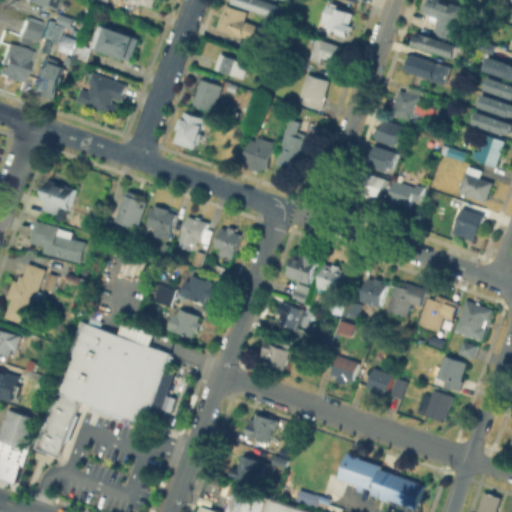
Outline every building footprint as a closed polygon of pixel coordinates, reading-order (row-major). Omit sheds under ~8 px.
[(58,0),(55,10),(29,1),(29,0),(58,0)] [(272,0),(278,2),(274,14),(233,0),(272,0)] [(429,0),(449,0),(468,6),(457,38),(436,32),(441,17),(425,12),(429,0)] [(331,1),(339,4),(338,6),(355,12),(351,23),(353,24),(349,36),(329,29),(331,23),(323,20),(329,3),(331,3),(331,1)] [(260,25),(255,40),(219,27),(228,2),(249,10),(246,19),(260,25)] [(75,17),(71,27),(60,23),(64,13),(75,17)] [(38,41),(36,45),(33,44),(31,49),(33,50),(23,80),(15,77),(14,79),(6,76),(6,75),(0,72),(0,66),(9,41),(18,45),(22,35),(20,34),(26,18),(42,23),(37,40),(38,41)] [(68,28),(64,40),(58,38),(56,44),(41,39),(48,20),(63,25),(63,26),(68,28)] [(102,23),(107,25),(108,24),(141,37),(130,66),(116,61),(118,54),(116,54),(111,53),(109,51),(94,45),(102,23)] [(414,42),(418,30),(458,43),(455,55),(414,42)] [(350,47),(344,63),(323,55),(321,61),(311,57),(319,36),(350,47)] [(483,38),(497,45),(494,52),(480,46),(483,38)] [(264,43),(261,52),(248,48),(251,39),(264,43)] [(90,53),(88,59),(74,54),(76,48),(90,53)] [(308,53),(304,67),(288,62),(293,48),(308,53)] [(249,63),(244,77),(217,68),(222,52),(238,58),(238,59),(249,63)] [(414,53),(453,66),(450,75),(452,76),(449,83),(446,82),(446,83),(408,70),(409,68),(405,67),(410,53),(414,54),(414,53)] [(68,62),(56,97),(34,89),(46,54),(68,62)] [(490,54),(511,60),(511,77),(486,69),(490,54)] [(95,71),(129,84),(117,115),(77,100),(82,87),(88,89),(95,71)] [(327,95),(323,108),(303,101),(306,95),(301,94),(309,72),(331,80),(326,95),(327,95)] [(491,75),(511,81),(511,93),(487,86),(491,75)] [(224,84),(215,110),(194,103),(203,77),(224,84)] [(423,89),(420,96),(423,97),(420,105),(426,107),(421,121),(413,118),(413,120),(393,113),(401,88),(407,90),(409,84),(423,89)] [(511,115),(480,105),(484,94),(511,103),(511,115)] [(457,102),(454,111),(449,109),(452,100),(457,102)] [(474,121),(478,109),(511,121),(511,126),(509,134),(474,121)] [(213,120),(210,127),(205,125),(199,144),(197,143),(196,147),(176,140),(181,125),(182,125),(187,110),(207,117),(207,118),(213,120)] [(301,115),(300,119),(302,120),(299,130),(307,133),(302,147),(304,148),(296,172),(277,166),(283,147),(281,147),(285,136),(288,126),(289,126),(292,117),(293,118),(294,113),(301,115)] [(387,119),(410,127),(404,144),(399,142),(397,146),(380,140),(387,119)] [(506,139),(501,155),(504,156),(503,159),(500,158),(497,165),(475,158),(479,148),(482,149),(488,133),(506,139)] [(259,135),(276,140),(274,145),(277,146),(269,169),(262,166),(261,170),(250,166),(251,163),(245,161),(253,138),(258,140),(259,135)] [(398,158),(393,173),(370,165),(377,145),(400,153),(398,158)] [(451,145),(469,151),(466,161),(448,155),(451,145)] [(495,181),(488,201),(462,191),(463,189),(461,188),(469,165),(484,169),(481,176),(495,181)] [(389,178),(382,197),(360,189),(367,170),(389,178)] [(77,188),(70,207),(60,204),(57,212),(45,208),(48,199),(44,198),(51,179),(77,188)] [(398,179),(417,186),(418,183),(427,186),(421,201),(413,198),(411,204),(391,198),(398,179)] [(126,187),(144,193),(143,197),(145,198),(136,226),(113,218),(122,190),(125,191),(126,187)] [(172,241),(168,240),(171,232),(168,231),(166,238),(153,234),(154,229),(151,228),(152,225),(149,224),(156,204),(171,209),(170,210),(178,212),(175,222),(181,223),(174,242),(172,241)] [(487,214),(478,240),(467,236),(467,235),(456,231),(465,206),(487,214)] [(98,213),(93,227),(84,224),(89,210),(98,213)] [(190,214),(198,216),(198,214),(203,216),(203,218),(210,221),(208,227),(215,229),(210,242),(204,240),(204,241),(196,239),(195,243),(192,241),(189,248),(180,245),(182,239),(181,238),(183,232),(184,232),(190,214)] [(112,218),(107,232),(99,229),(104,215),(112,218)] [(88,241),(82,261),(45,251),(47,244),(32,240),(38,219),(61,225),(61,227),(75,231),(73,237),(88,241)] [(230,225),(238,228),(237,230),(243,233),(235,257),(221,252),(223,247),(217,245),(223,226),(229,228),(230,225)] [(206,252),(202,265),(193,262),(197,249),(206,252)] [(298,251),(305,254),(306,251),(321,257),(320,260),(319,260),(314,276),(311,283),(288,274),(293,261),(294,262),(298,251)] [(47,268),(28,323),(7,315),(14,297),(9,296),(16,278),(19,280),(22,274),(25,275),(30,262),(47,268)] [(327,262),(334,264),(334,262),(342,265),(342,267),(348,269),(340,292),(319,285),(327,262)] [(45,288),(51,271),(60,274),(55,291),(45,288)] [(193,273),(214,280),(212,286),(215,287),(212,296),(208,295),(206,301),(182,293),(187,279),(191,280),(193,273)] [(370,276),(376,278),(376,277),(384,279),(383,281),(389,283),(382,305),(375,303),(374,304),(369,303),(370,301),(362,299),(370,276)] [(406,280),(427,287),(422,305),(412,301),(408,315),(388,309),(396,282),(404,285),(406,280)] [(178,287),(172,304),(154,298),(160,281),(178,287)] [(313,286),(307,301),(294,296),(299,281),(313,286)] [(439,294),(460,301),(454,319),(446,316),(441,329),(421,322),(430,295),(438,298),(439,294)] [(347,299),(343,313),(342,314),(329,309),(334,295),(347,299)] [(343,313),(347,299),(348,297),(363,302),(358,318),(343,313)] [(454,329),(466,297),(493,307),(481,339),(454,329)] [(307,308),(298,329),(278,322),(281,313),(277,312),(283,298),(307,308)] [(181,307),(202,314),(200,320),(203,321),(199,331),(196,329),(194,336),(170,327),(175,313),(179,314),(181,307)] [(80,318),(170,350),(164,368),(173,371),(159,412),(149,409),(144,422),(122,414),(121,417),(90,406),(91,403),(78,399),(73,412),(77,413),(67,440),(64,438),(58,454),(35,445),(80,318)] [(351,336),(354,323),(339,319),(336,333),(351,336)] [(312,334),(316,324),(332,330),(329,340),(312,334)] [(0,326),(23,334),(18,348),(14,347),(12,354),(0,350),(0,326)] [(297,340),(294,351),(291,350),(285,368),(264,361),(266,355),(262,354),(267,340),(278,344),(281,334),(297,340)] [(441,347),(427,341),(429,334),(444,339),(441,347)] [(471,357),(457,352),(461,338),(476,344),(471,357)] [(361,361),(354,380),(332,372),(339,353),(361,361)] [(469,362),(463,380),(465,381),(462,390),(446,384),(449,379),(439,375),(447,354),(469,362)] [(15,364),(19,355),(37,361),(33,370),(15,364)] [(395,373),(388,393),(368,385),(375,366),(395,373)] [(0,368),(22,375),(13,401),(0,396),(0,368)] [(409,380),(403,396),(392,392),(398,375),(409,380)] [(436,388),(455,395),(446,420),(420,411),(427,391),(433,393),(436,388)] [(169,409),(162,406),(166,393),(174,396),(169,409)] [(2,438),(0,444),(0,427),(7,406),(34,416),(24,446),(2,438)] [(258,412),(280,419),(278,428),(275,427),(270,440),(246,432),(252,416),(256,418),(258,412)] [(428,480),(419,505),(392,496),(391,498),(382,495),(383,492),(375,490),(376,487),(366,483),(365,488),(359,486),(361,481),(342,475),(351,449),(364,453),(364,455),(385,462),(384,465),(428,480)] [(269,462),(264,477),(261,476),(259,483),(231,473),(234,464),(239,466),(243,453),(269,462)] [(0,455),(19,463),(14,482),(0,477),(0,455)] [(273,462),(275,455),(288,459),(286,466),(273,462)] [(318,511),(197,511),(200,503),(225,511),(228,511),(237,485),(318,511)] [(320,500),(322,495),(331,498),(330,503),(320,500)] [(481,511),(488,495),(505,502),(501,511),(481,511)]
